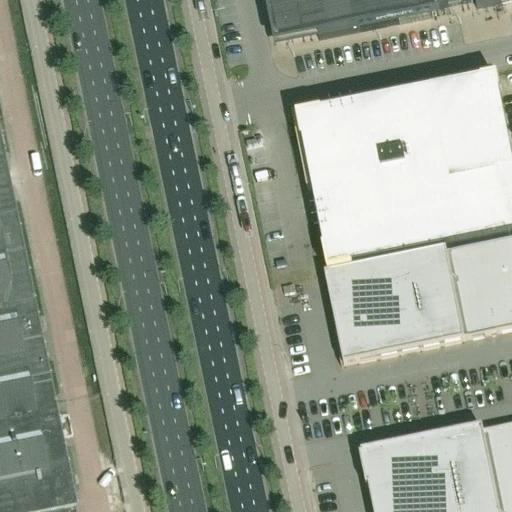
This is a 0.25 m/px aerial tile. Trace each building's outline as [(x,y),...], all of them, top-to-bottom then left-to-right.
[(511,0),(264,0),(268,17),(274,16),(279,42),(318,34),(319,42),(433,19),(431,12),(475,3),(476,11),(511,3),(511,0)] [(433,96),(297,123),(328,279),(509,243),(497,182),(451,191),(433,96)] [(0,511),(74,511),(0,153),(0,511)] [(511,334),(511,242),(481,249),(499,337),(511,334)] [(499,337),(481,249),(446,256),(464,344),(465,344),(499,337)] [(464,344),(446,256),(326,281),(337,338),(335,338),(341,370),(344,369),(344,372),(465,347),(465,344),(464,344)] [(511,511),(511,430),(484,436),(483,437),(498,511),(511,511)] [(498,511),(483,437),(484,436),(483,433),(362,458),(363,461),(360,461),(367,493),(369,492),(373,511),(498,511)]
